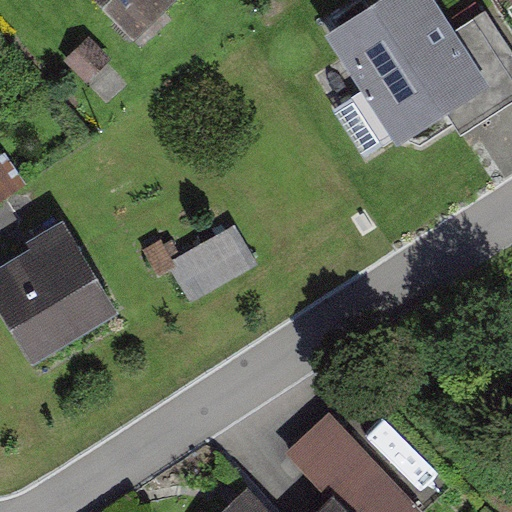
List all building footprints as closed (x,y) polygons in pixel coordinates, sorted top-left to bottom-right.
[(176,0),(95,0),(134,41),(176,0)] [(434,0),(365,0),(331,26),(409,131),(489,72),(434,0)] [(89,42),(68,63),(87,82),(109,61),(89,42)] [(0,196),(19,190),(0,134),(0,196)] [(119,304),(60,224),(0,268),(0,283),(52,354),(119,304)] [(260,263),(237,227),(185,260),(208,296),(260,263)] [(511,353),(501,375),(511,380),(511,353)] [(420,511),(425,508),(329,405),(307,425),(284,447),(328,494),(310,510),(307,511),(276,511),(249,483),(217,511),(420,511)]
